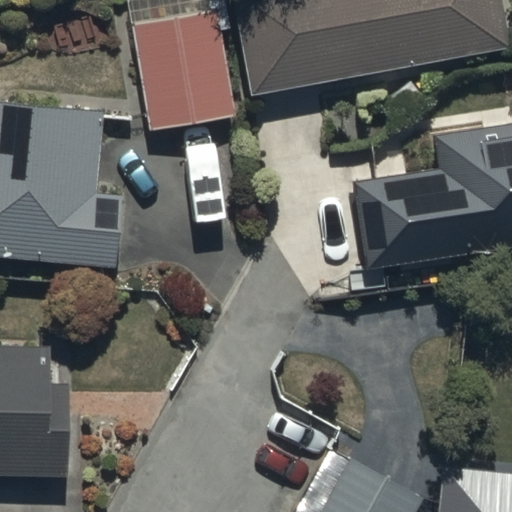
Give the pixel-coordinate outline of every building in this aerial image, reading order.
[(506,56),(497,0),(233,0),(248,96),(506,56)] [(221,15),(129,28),(145,140),(237,127),(221,15)] [(0,261),(117,269),(121,201),(98,200),(104,116),(0,109),(0,261)] [(511,256),(511,129),(429,142),(434,174),(352,186),(366,279),(511,256)] [(0,478),(76,478),(76,421),(71,421),(71,391),(53,391),(53,355),(0,354),(0,478)] [(414,511),(421,501),(330,451),(296,511),(414,511)] [(511,511),(511,482),(441,475),(437,511),(511,511)]
